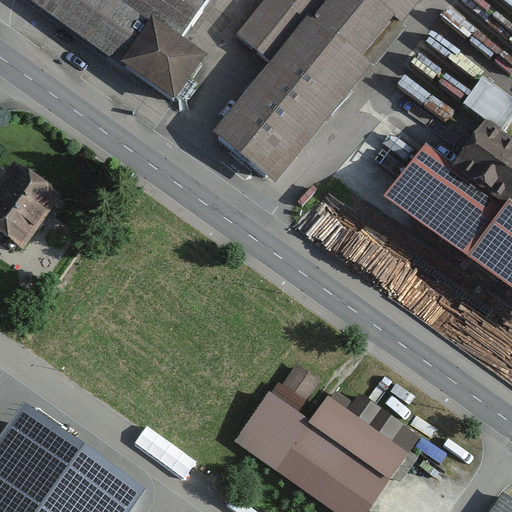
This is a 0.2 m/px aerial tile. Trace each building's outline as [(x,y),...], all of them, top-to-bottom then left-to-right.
[(204,0),(34,0),(29,7),(170,107),(200,64),(173,45),(204,0)] [(419,0),(323,0),(270,70),(212,143),(271,188),(359,76),(349,68),(386,21),(397,30),(419,0)] [(268,0),(235,43),(270,70),(323,0),(268,0)] [(511,142),(486,124),(456,167),(507,204),(511,197),(511,142)] [(511,297),(511,197),(507,204),(456,167),(426,146),(383,206),(511,297)] [(53,205),(9,176),(0,189),(0,242),(20,255),(53,205)] [(309,432),(268,404),(241,443),(342,511),(363,511),(401,457),(327,407),(309,432)] [(0,511),(124,511),(137,494),(25,416),(0,451),(0,511)]
